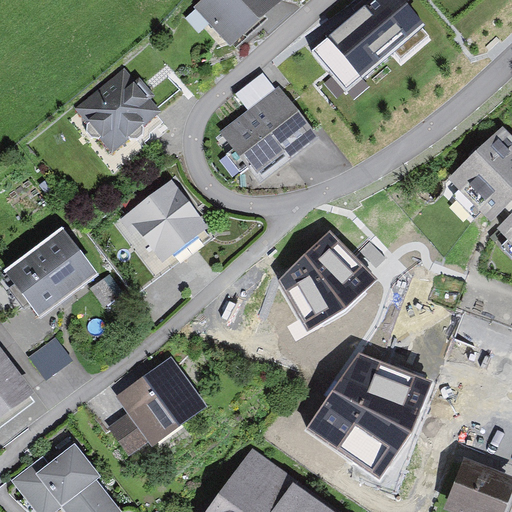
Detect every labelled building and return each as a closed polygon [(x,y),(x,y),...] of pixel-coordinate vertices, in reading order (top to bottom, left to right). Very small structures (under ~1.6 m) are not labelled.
[(211,0),(202,8),(233,41),(278,0),(211,0)] [(397,0),(376,0),(311,56),(346,98),(394,57),(400,65),(428,42),(423,35),(426,33),(397,0)] [(135,87),(125,73),(79,111),(113,152),(158,115),(146,99),(148,98),(138,85),(135,87)] [(226,133),(260,177),(311,138),(277,94),(226,133)] [(456,182),(498,227),(511,214),(511,147),(503,138),(456,182)] [(119,216),(162,272),(219,229),(176,173),(119,216)] [(511,214),(498,227),(511,241),(511,214)] [(374,279),(328,233),(277,281),(307,332),(346,310),(374,279)] [(10,278),(40,317),(93,277),(62,238),(10,278)] [(29,363),(47,388),(74,368),(57,344),(29,363)] [(214,400),(177,346),(125,386),(159,436),(214,400)] [(430,383),(358,354),(306,431),(380,478),(410,431),(430,383)] [(0,421),(31,399),(7,366),(0,370),(0,421)] [(145,511),(71,419),(18,456),(23,468),(16,476),(46,511),(65,511),(72,507),(76,511),(145,511)] [(335,511),(254,452),(209,511),(335,511)] [(505,511),(511,496),(511,480),(464,462),(444,511),(505,511)]
